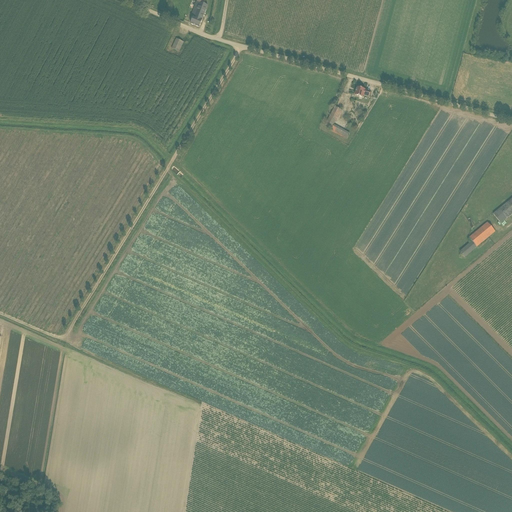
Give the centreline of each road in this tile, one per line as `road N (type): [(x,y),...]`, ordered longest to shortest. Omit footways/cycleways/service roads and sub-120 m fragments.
road 1 (track): [(243,47),(61,339),(0,313)]
road 2 (unclassified): [(511,121),(217,39),(124,0)]
